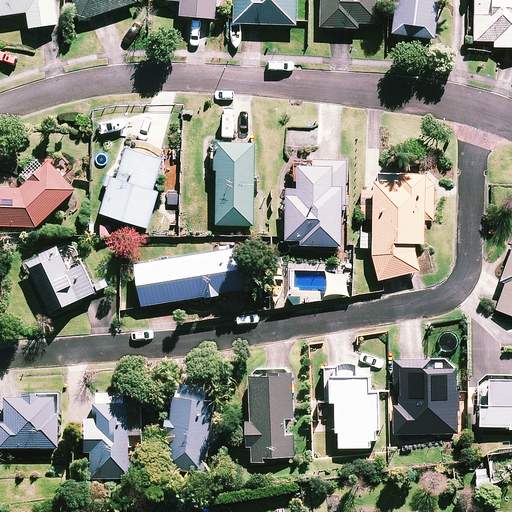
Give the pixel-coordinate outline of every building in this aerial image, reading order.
[(58,26),(54,0),(0,0),(0,17),(29,14),(31,30),(58,26)] [(74,0),(82,22),(138,4),(137,0),(74,0)] [(215,21),(217,0),(153,0),(182,3),(180,17),(215,21)] [(296,0),(235,0),(235,25),(296,27),(296,0)] [(383,0),(322,0),(321,28),(358,30),(359,25),(382,27),(383,0)] [(398,0),(394,36),(435,41),(440,4),(443,5),(443,0),(398,0)] [(511,0),(475,0),(475,42),(495,43),(495,49),(511,49),(511,0)] [(256,147),(216,145),(215,172),(218,172),(216,227),(253,228),(256,147)] [(163,161),(127,151),(118,180),(112,179),(101,216),(148,230),(159,194),(154,192),(163,161)] [(346,163),(315,161),(314,169),(297,168),(296,190),(290,190),(286,245),(340,249),(346,163)] [(76,192),(51,165),(21,192),(0,190),(0,227),(36,230),(76,192)] [(378,172),(374,188),(362,186),(358,251),(374,253),(378,280),(419,274),(417,247),(426,248),(427,220),(436,222),(436,174),(378,172)] [(97,294),(72,242),(27,264),(52,316),(97,294)] [(248,291),(242,250),(136,266),(142,307),(248,291)] [(511,250),(501,281),(507,283),(497,312),(511,316),(511,250)] [(457,435),(457,361),(393,362),(394,436),(457,435)] [(294,421),(293,375),(247,376),(249,460),(295,458),(295,437),(285,437),(285,421),(294,421)] [(338,449),(371,450),(372,442),(377,442),(379,395),(368,394),(369,379),(332,378),(330,404),(337,404),(335,436),(338,436),(338,449)] [(511,428),(511,380),(482,380),(481,428),(511,428)] [(168,470),(205,475),(215,403),(210,402),(212,390),(179,386),(168,470)] [(130,482),(131,438),(131,406),(127,406),(127,395),(99,394),(98,425),(85,425),(84,455),(91,455),(90,481),(130,482)] [(0,451),(58,451),(58,403),(36,403),(36,396),(22,396),(22,406),(0,405),(0,451)] [(491,469),(474,469),(473,490),(490,491),(491,469)]
